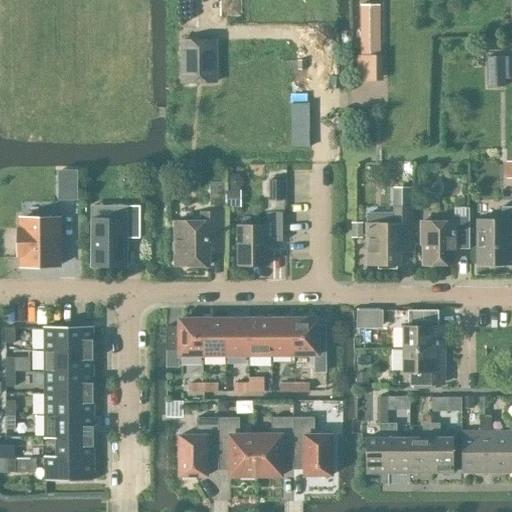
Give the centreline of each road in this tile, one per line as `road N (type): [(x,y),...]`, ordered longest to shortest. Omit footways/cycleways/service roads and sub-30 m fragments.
road 1 (residential): [(124,289),(124,511)]
road 2 (residential): [(318,288),(124,289)]
road 3 (residential): [(511,295),(351,296),(318,288)]
road 4 (residential): [(124,289),(0,288)]
